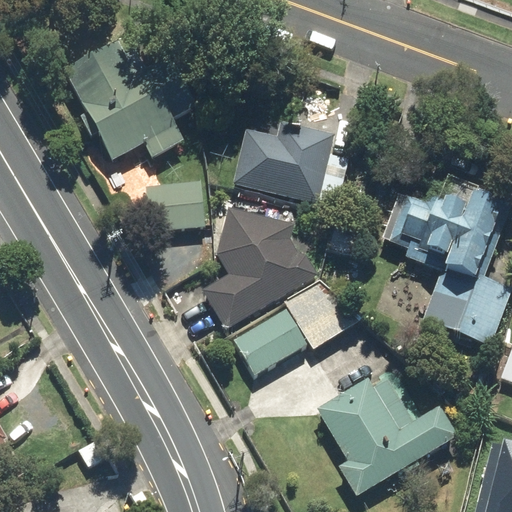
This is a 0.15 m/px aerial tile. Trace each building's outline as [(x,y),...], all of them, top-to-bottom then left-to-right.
[(68,77),(114,165),(147,148),(154,162),(187,145),(175,122),(199,110),(157,30),(68,77)] [(249,135),(236,189),(321,209),(338,140),(283,127),(280,142),(249,135)] [(203,186),(149,192),(154,237),(208,231),(203,186)] [(445,274),(425,325),(491,350),(511,296),(511,292),(487,283),(511,218),(511,211),(477,199),(471,213),(450,205),(448,210),(431,203),(429,208),(410,200),(392,245),(412,252),(409,260),(445,274)] [(205,294),(228,334),(321,280),(309,259),(299,256),(292,244),(296,229),(231,212),(219,259),(230,279),(205,294)] [(288,306),(317,353),(365,324),(336,277),(288,306)] [(237,345),(258,380),(310,350),(289,315),(237,345)] [(511,384),(511,354),(502,381),(511,384)] [(342,472),(360,502),(460,441),(442,412),(416,427),(391,385),(377,393),(372,384),(320,415),(351,467),(342,472)] [(0,493),(30,476),(0,425),(0,493)] [(511,511),(511,441),(499,438),(480,511),(511,511)]
